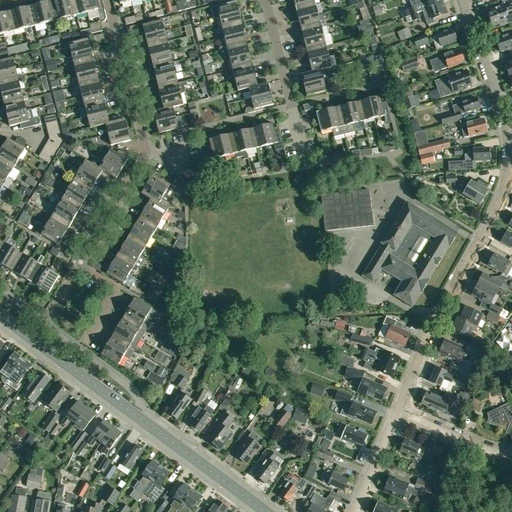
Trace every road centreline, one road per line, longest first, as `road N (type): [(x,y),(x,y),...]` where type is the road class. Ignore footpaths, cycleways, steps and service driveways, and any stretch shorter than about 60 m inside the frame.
road 1 (residential): [(396,412),(506,179),(506,128),(461,0)]
road 2 (residential): [(33,340),(146,153),(107,0)]
road 3 (tertiary): [(264,511),(33,340)]
road 4 (residential): [(264,0),(303,157)]
road 5 (unclassified): [(396,412),(511,454)]
